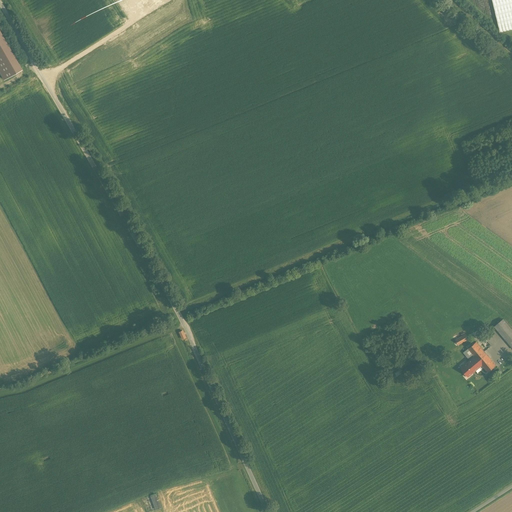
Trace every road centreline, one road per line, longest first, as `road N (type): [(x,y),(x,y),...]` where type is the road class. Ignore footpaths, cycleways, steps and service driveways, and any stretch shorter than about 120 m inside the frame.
road 1 (unclassified): [(269,511),(175,308),(0,3)]
road 2 (track): [(43,78),(166,0)]
